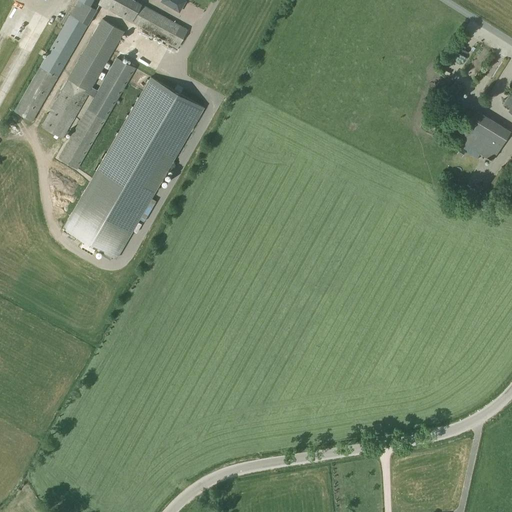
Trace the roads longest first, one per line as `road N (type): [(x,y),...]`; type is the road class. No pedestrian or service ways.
road 1 (unknown): [(209,0),(167,65),(203,87),(206,117),(127,258),(93,263),(60,239),(34,138)]
road 2 (unclassified): [(170,511),(235,469),(444,433),(511,391)]
